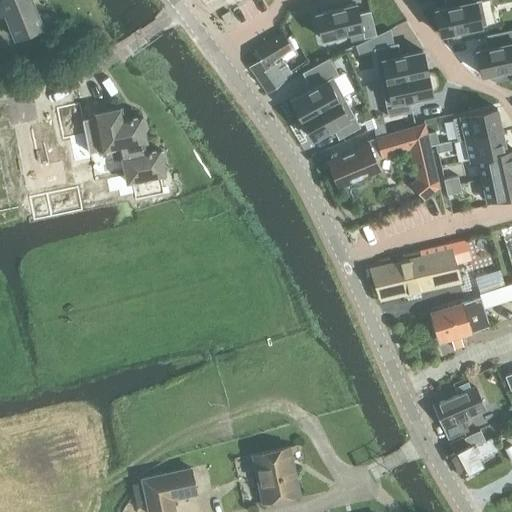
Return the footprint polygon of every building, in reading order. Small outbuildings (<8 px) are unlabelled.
[(15,37),(42,26),(31,0),(0,0),(0,14),(5,12),(15,37)] [(443,0),(445,5),(434,7),(440,35),(455,32),(455,34),(466,31),(466,29),(482,26),(482,25),(486,24),(480,0),(443,0)] [(356,1),(314,12),(320,39),(361,29),(363,37),(376,34),(370,10),(359,12),(356,1)] [(376,34),(356,44),(359,54),(374,51),(373,47),(394,43),(390,27),(376,34)] [(486,45),(475,48),(481,76),(496,72),(496,74),(507,71),(507,70),(511,68),(511,28),(484,34),(486,45)] [(249,66),(266,90),(282,79),(291,72),(290,71),(279,54),(291,45),(282,31),(253,50),(259,59),(249,66)] [(394,43),(373,47),(374,51),(375,58),(380,81),(428,71),(423,48),(400,53),(398,42),(394,43)] [(310,86),(289,97),(301,118),(344,95),(333,75),(338,73),(329,56),(302,71),(310,86)] [(428,71),(380,81),(385,105),(388,116),(412,111),(410,100),(433,95),(428,71)] [(344,95),(301,118),(312,139),(332,128),(338,138),(360,126),(355,116),(344,95)] [(0,104),(0,209),(96,189),(88,151),(81,120),(80,115),(11,129),(4,104),(0,104)] [(105,148),(107,160),(122,157),(120,145),(143,141),(146,140),(141,115),(122,119),(120,107),(94,112),(95,117),(81,120),(88,151),(105,148)] [(460,116),(453,118),(458,139),(465,137),(504,129),(500,108),(460,116)] [(422,196),(423,197),(426,195),(438,185),(438,184),(429,145),(427,133),(424,122),(376,137),(367,139),(368,143),(374,157),(381,155),(408,147),(415,179),(411,182),(422,196)] [(504,129),(465,137),(470,158),(477,156),(509,150),(504,129)] [(434,131),(427,133),(429,145),(435,144),(437,143),(434,131)] [(160,148),(145,151),(143,141),(120,145),(122,157),(127,181),(165,173),(160,148)] [(450,141),(435,144),(437,152),(451,149),(450,141)] [(374,157),(368,143),(328,160),(339,185),(353,179),(356,180),(363,177),(364,175),(379,168),(374,157)] [(511,148),(509,150),(477,156),(482,178),(511,170),(511,148)] [(511,170),(482,178),(487,199),(511,193),(511,170)] [(458,175),(443,178),(445,186),(459,183),(458,175)] [(459,183),(445,186),(446,194),(461,190),(459,183)] [(511,264),(511,234),(503,237),(511,264)] [(371,269),(381,298),(381,299),(460,280),(452,250),(371,269)] [(480,298),(431,313),(439,341),(450,337),(460,335),(489,326),(483,307),(511,298),(511,282),(505,285),(479,293),(480,298)] [(464,382),(455,386),(458,393),(467,389),(464,382)] [(467,428),(463,419),(486,410),(477,387),(434,403),(448,436),(467,428)] [(461,475),(481,464),(479,460),(497,451),(490,437),(484,440),(479,429),(464,437),(464,436),(453,441),(454,442),(450,444),(454,453),(450,455),(461,475)] [(262,500),(299,492),(289,445),(252,453),(262,500)] [(142,481),(132,483),(137,506),(147,504),(148,511),(158,511),(174,509),(172,497),(195,492),(190,467),(142,477),(142,481)]
